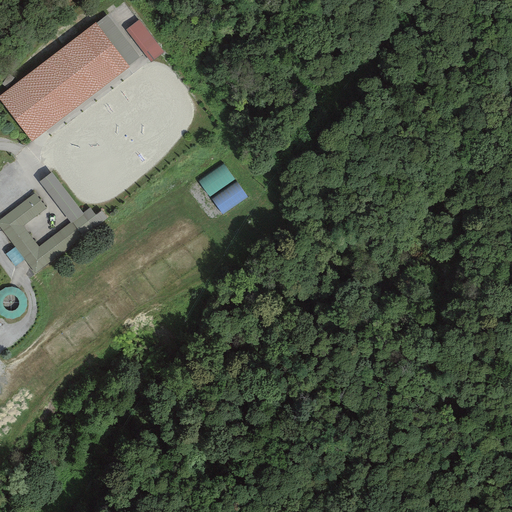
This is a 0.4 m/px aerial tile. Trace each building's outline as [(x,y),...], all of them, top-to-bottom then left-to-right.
[(107,15),(95,23),(128,65),(139,57),(107,15)] [(139,19),(125,30),(150,62),(164,52),(139,19)] [(95,23),(0,94),(0,100),(31,141),(128,66),(95,23)] [(234,180),(223,164),(198,181),(209,197),(234,180)] [(82,213),(51,172),(39,182),(70,222),(71,223),(82,215),(83,214),(82,213)] [(247,198),(237,183),(211,200),(222,215),(247,198)] [(46,209),(34,193),(0,219),(0,228),(14,247),(24,260),(35,274),(93,229),(82,215),(71,223),(70,222),(38,246),(23,226),(46,209)] [(89,208),(82,213),(83,214),(82,215),(93,229),(107,218),(101,211),(95,215),(89,208)] [(24,260),(14,247),(5,254),(15,267),(24,260)]
